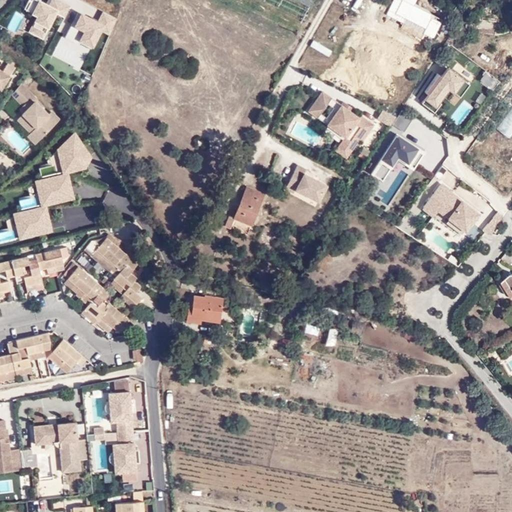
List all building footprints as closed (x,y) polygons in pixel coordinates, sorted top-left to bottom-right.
[(45,39),(58,14),(64,17),(70,7),(57,0),(48,0),(45,6),(34,0),(33,0),(27,12),(37,18),(30,32),(45,39)] [(306,8),(288,0),(234,0),(296,29),(306,8)] [(416,0),(393,0),(385,15),(404,24),(406,20),(426,30),(423,34),(434,39),(443,21),(414,6),(416,0)] [(117,19),(103,12),(99,21),(82,12),(74,29),(83,33),(79,42),(93,49),(102,32),(109,36),(117,19)] [(0,84),(3,86),(18,64),(12,59),(3,71),(0,69),(0,84)] [(471,85),(450,69),(443,79),(437,75),(422,94),(426,97),(420,104),(435,115),(443,105),(441,103),(450,91),(460,99),(471,85)] [(500,81),(485,71),(478,81),(492,91),(500,81)] [(21,84),(12,95),(22,106),(26,102),(31,107),(24,114),(18,120),(31,132),(28,136),(31,139),(50,115),(36,101),(38,100),(21,84)] [(343,137),(340,142),(350,150),(357,140),(360,142),(372,125),(359,116),(358,118),(321,92),(306,112),(343,137)] [(487,96),(482,93),(476,102),(481,105),(487,96)] [(464,100),(449,118),(459,126),(474,108),(464,100)] [(22,106),(19,108),(24,114),(31,107),(26,102),(22,106)] [(511,107),(510,106),(496,130),(511,139),(511,137),(511,107)] [(397,120),(383,111),(377,120),(390,128),(392,126),(405,134),(416,117),(404,109),(397,120)] [(61,120),(52,112),(50,115),(31,139),(38,145),(61,120)] [(296,121),(292,136),(317,144),(321,128),(296,121)] [(92,156),(76,132),(56,151),(63,176),(35,182),(41,208),(13,213),(20,241),(54,233),(47,207),(75,199),(69,173),(86,169),(92,156)] [(426,153),(397,134),(371,175),(383,183),(397,161),(414,172),(426,153)] [(334,150),(344,157),(350,150),(340,142),(334,150)] [(305,170),(296,165),(288,181),(297,185),(294,189),(317,201),(326,185),(303,174),(305,170)] [(393,184),(387,180),(379,192),(390,199),(406,175),(401,171),(393,184)] [(284,189),(293,193),(294,189),(297,185),(288,181),(284,189)] [(447,188),(442,185),(422,211),(433,220),(438,213),(466,235),(482,216),(447,188)] [(228,216),(246,225),(256,206),(257,202),(247,197),(250,190),(243,187),(228,216)] [(503,217),(498,212),(482,230),(487,235),(503,217)] [(121,270),(123,267),(130,273),(137,262),(125,253),(106,238),(91,241),(88,245),(98,252),(109,260),(121,270)] [(94,259),(98,252),(88,245),(83,251),(94,259)] [(32,282),(41,280),(39,270),(45,269),(45,268),(62,263),(58,248),(34,253),(36,265),(28,267),(30,275),(22,277),(23,280),(24,284),(32,282)] [(125,253),(137,262),(141,257),(129,249),(125,253)] [(103,266),(109,260),(98,252),(94,259),(103,266)] [(7,278),(14,276),(22,274),(20,267),(27,265),(24,255),(0,261),(0,272),(4,271),(7,278)] [(103,266),(116,276),(119,272),(121,270),(109,260),(103,266)] [(46,274),(63,269),(62,263),(45,268),(45,269),(46,274)] [(109,292),(77,267),(66,281),(90,299),(93,295),(102,301),(109,292)] [(126,277),(119,272),(116,276),(111,281),(138,303),(141,299),(136,294),(141,287),(135,282),(137,278),(130,273),(126,277)] [(511,273),(502,282),(511,297),(511,273)] [(43,286),(41,280),(32,282),(33,288),(43,286)] [(62,285),(87,304),(88,302),(90,299),(66,281),(62,285)] [(138,303),(111,281),(108,286),(120,295),(117,298),(133,310),(138,303)] [(0,293),(1,293),(8,291),(6,282),(0,283),(0,293)] [(194,303),(191,319),(197,321),(214,324),(219,299),(203,295),(202,299),(195,298),(194,303)] [(88,302),(87,304),(78,316),(87,322),(93,315),(100,320),(95,326),(108,336),(113,330),(119,334),(128,321),(110,307),(107,311),(99,306),(96,308),(88,302)] [(196,326),(197,321),(191,319),(194,303),(190,303),(186,323),(196,326)] [(93,315),(87,322),(94,327),(95,326),(100,320),(93,315)] [(132,328),(132,324),(128,321),(119,334),(125,338),(132,328)] [(303,342),(311,344),(316,324),(309,322),(303,342)] [(330,324),(325,342),(334,345),(339,327),(330,324)] [(113,330),(108,336),(114,340),(119,334),(113,330)] [(16,380),(31,377),(29,361),(28,355),(44,351),(48,350),(46,336),(19,341),(19,344),(5,346),(7,358),(0,358),(0,375),(15,373),(16,380)] [(44,351),(44,358),(46,359),(58,346),(46,336),(48,350),(44,351)] [(57,360),(69,370),(75,365),(80,369),(86,361),(62,341),(58,346),(46,359),(53,365),(57,360)] [(44,351),(28,355),(29,361),(44,358),(44,351)] [(290,367),(292,359),(273,355),(272,363),(290,367)] [(53,365),(65,375),(69,370),(57,360),(53,365)] [(0,375),(0,381),(0,383),(16,380),(15,373),(0,375)] [(129,398),(108,400),(110,428),(116,428),(117,439),(117,450),(112,451),(114,479),(135,478),(129,398)] [(19,449),(19,447),(9,448),(8,440),(4,441),(2,428),(4,427),(3,418),(0,418),(0,470),(11,469),(11,464),(21,463),(19,449)] [(86,441),(86,439),(76,440),(74,422),(57,424),(57,426),(47,427),(47,425),(33,426),(34,440),(44,439),(45,443),(59,442),(62,442),(65,472),(79,470),(78,460),(87,460),(87,455),(86,441)] [(22,470),(38,469),(35,447),(19,449),(21,463),(21,468),(22,470)] [(143,477),(152,476),(151,464),(142,465),(143,477)] [(123,481),(124,489),(134,489),(133,480),(123,481)] [(133,508),(140,507),(143,507),(142,497),(133,498),(133,508)]
